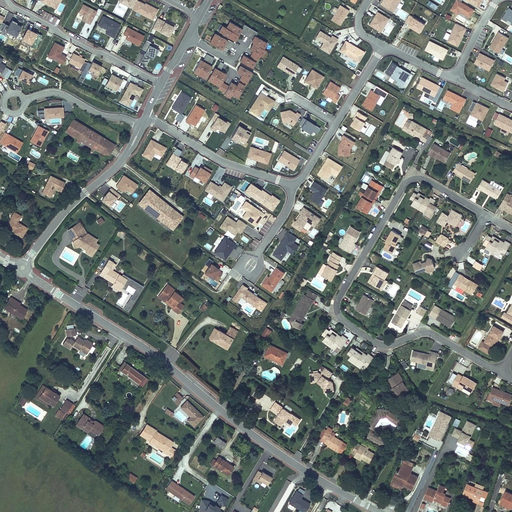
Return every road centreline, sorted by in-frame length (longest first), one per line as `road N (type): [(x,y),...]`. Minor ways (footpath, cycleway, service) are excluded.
road 1 (unclassified): [(382,511),(263,441),(164,360),(23,267)]
road 2 (residential): [(502,372),(430,332),(378,343),(337,310),(407,181),(427,179),(487,214)]
road 3 (unclassified): [(141,126),(121,160),(64,212),(23,267)]
road 4 (residential): [(162,86),(4,0)]
road 5 (residential): [(146,114),(220,160),(294,186)]
road 6 (residential): [(141,126),(57,93),(13,104)]
